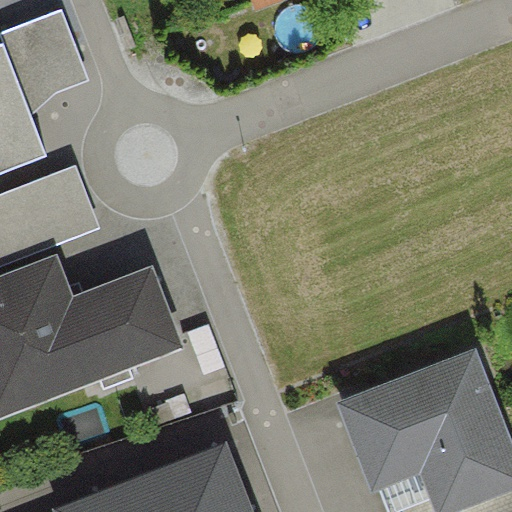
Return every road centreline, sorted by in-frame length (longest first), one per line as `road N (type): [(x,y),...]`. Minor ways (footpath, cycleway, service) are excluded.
road 1 (residential): [(511,15),(187,140)]
road 2 (residential): [(132,118),(107,149),(111,176),(130,195),(157,198),(180,185),(190,164),(187,140)]
road 3 (residential): [(132,118),(87,0)]
